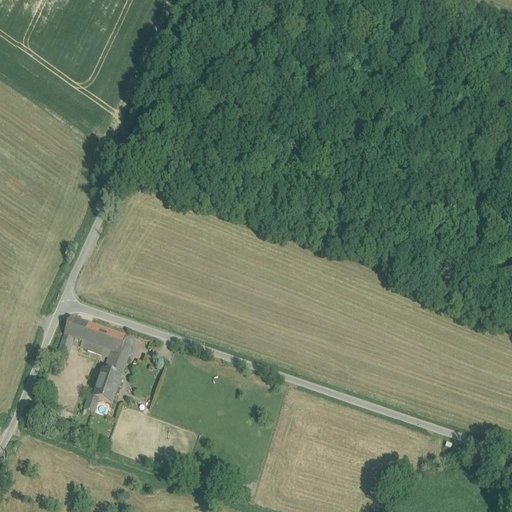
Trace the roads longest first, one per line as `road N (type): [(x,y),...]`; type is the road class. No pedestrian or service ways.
road 1 (tertiary): [(63,302),(511,454)]
road 2 (unclassified): [(63,302),(200,0)]
road 3 (tertiary): [(0,453),(63,302)]
